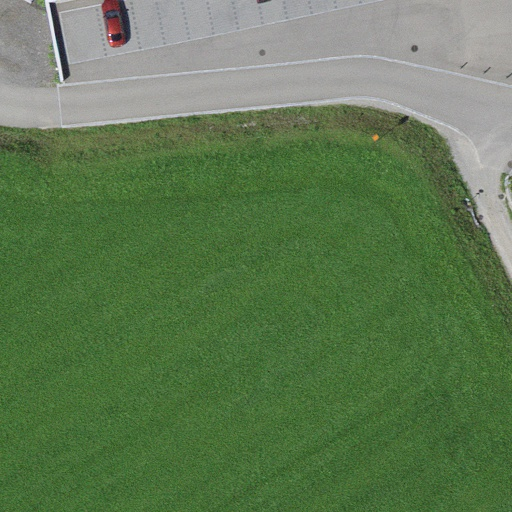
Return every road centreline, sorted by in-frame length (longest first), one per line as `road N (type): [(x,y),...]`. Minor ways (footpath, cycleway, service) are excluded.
road 1 (track): [(479,106),(394,81),(315,79),(78,106),(0,101)]
road 2 (track): [(479,106),(478,163),(511,248)]
